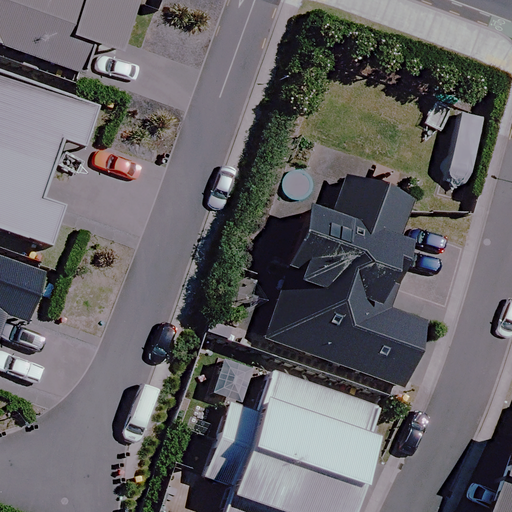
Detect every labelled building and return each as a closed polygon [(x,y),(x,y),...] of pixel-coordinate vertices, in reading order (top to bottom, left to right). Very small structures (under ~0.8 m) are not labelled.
[(0,0),(0,42),(82,71),(92,41),(120,51),(137,0),(0,0)] [(0,154),(48,171),(59,137),(81,145),(94,106),(0,74),(0,154)] [(48,171),(0,154),(0,230),(49,248),(62,210),(37,201),(48,171)] [(314,215),(294,208),(269,277),(280,281),(254,353),(389,400),(419,314),(389,303),(406,253),(390,247),(405,205),(327,178),(314,215)] [(0,320),(2,314),(27,323),(44,274),(0,258),(0,320)] [(343,511),(376,414),(259,375),(214,511),(343,511)] [(511,511),(511,410),(509,410),(483,495),(477,511),(511,511)]
